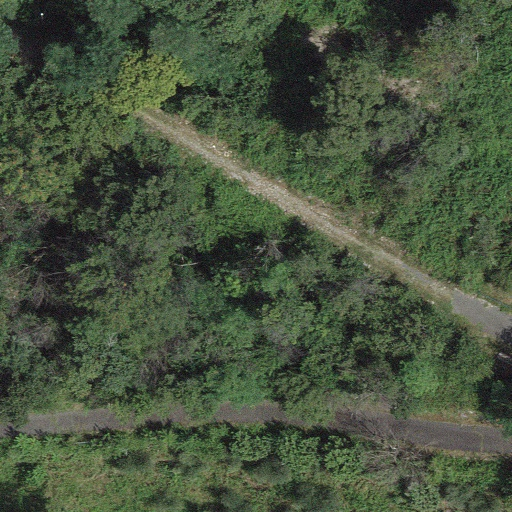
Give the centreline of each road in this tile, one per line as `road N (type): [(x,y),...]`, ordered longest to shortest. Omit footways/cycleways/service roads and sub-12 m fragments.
road 1 (track): [(511,334),(0,19)]
road 2 (track): [(0,430),(170,413),(295,412),(511,441)]
